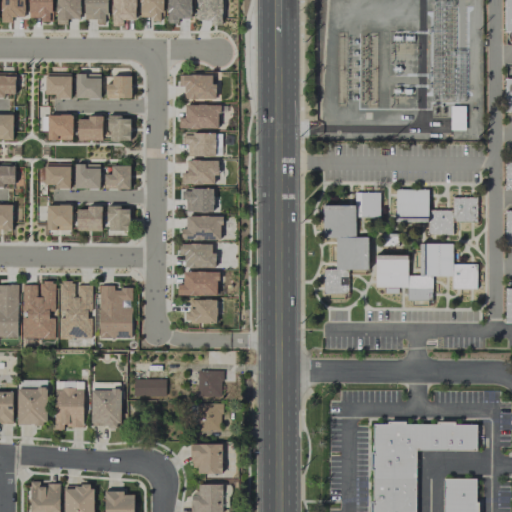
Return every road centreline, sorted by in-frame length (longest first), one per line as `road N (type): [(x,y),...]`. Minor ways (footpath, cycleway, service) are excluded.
road 1 (secondary): [(278,36),(279,511)]
road 2 (residential): [(151,49),(154,330)]
road 3 (residential): [(279,373),(501,373),(511,380)]
road 4 (residential): [(0,46),(217,50)]
road 5 (residential): [(0,455),(157,470)]
road 6 (residential): [(153,260),(0,255)]
